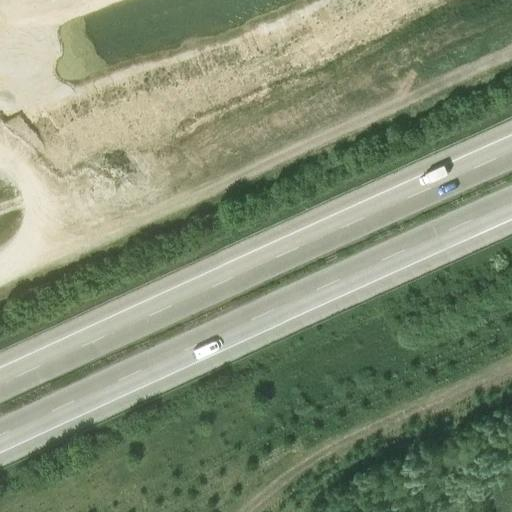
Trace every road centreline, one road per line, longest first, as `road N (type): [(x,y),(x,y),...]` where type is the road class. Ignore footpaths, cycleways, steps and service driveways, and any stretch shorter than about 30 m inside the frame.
road 1 (motorway): [(0,435),(511,204)]
road 2 (motorway): [(511,155),(0,385)]
